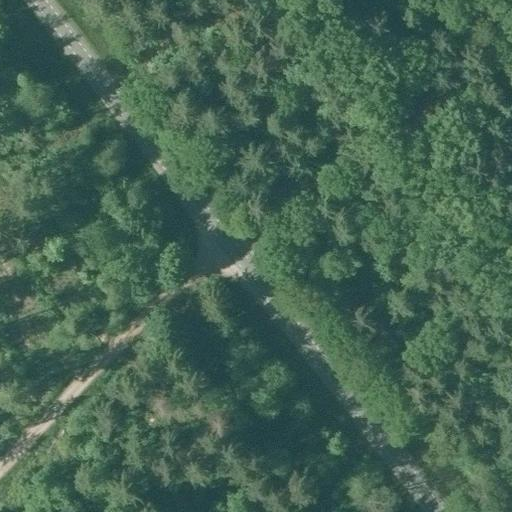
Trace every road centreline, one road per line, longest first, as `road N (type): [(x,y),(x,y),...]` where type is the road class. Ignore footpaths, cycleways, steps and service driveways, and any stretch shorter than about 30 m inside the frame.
road 1 (track): [(0,473),(197,265),(327,170),(444,104),(511,53)]
road 2 (tertiary): [(437,511),(37,0)]
